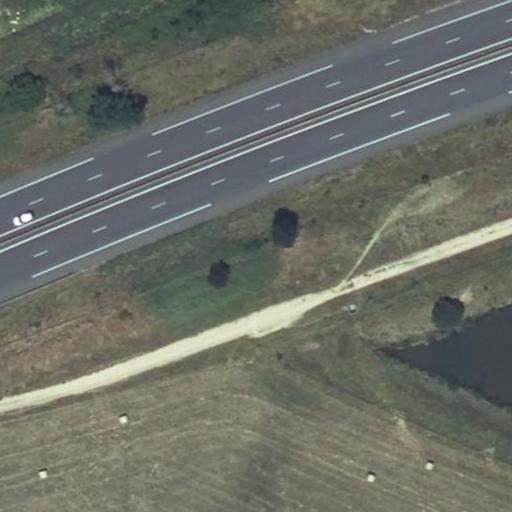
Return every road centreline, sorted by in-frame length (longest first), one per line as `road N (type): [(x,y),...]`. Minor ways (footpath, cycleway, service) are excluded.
road 1 (trunk): [(0,270),(511,71)]
road 2 (trunk): [(511,18),(0,216)]
